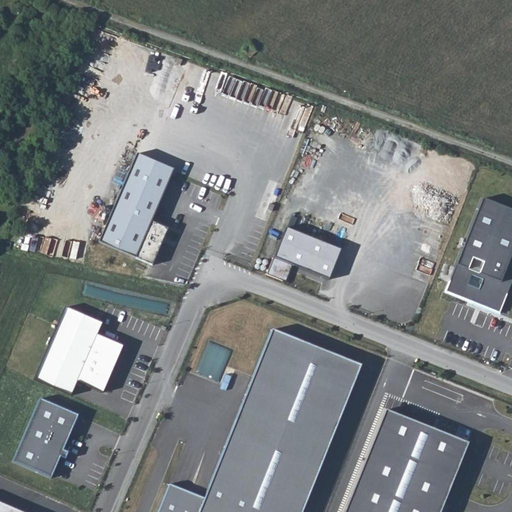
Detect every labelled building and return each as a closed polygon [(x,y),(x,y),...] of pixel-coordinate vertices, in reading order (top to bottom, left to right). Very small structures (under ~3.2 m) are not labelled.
[(255,51),(249,43),(243,49),(250,56),(255,51)] [(172,167),(136,152),(98,240),(152,264),(168,226),(150,218),(172,167)] [(511,257),(511,212),(485,202),(459,268),(456,267),(445,294),(501,315),(511,286),(511,259),(511,260),(511,257)] [(287,230),(275,260),(273,259),(266,277),(286,285),(293,270),(330,285),(343,252),(287,230)] [(34,380),(69,394),(74,381),(105,393),(123,348),(93,336),(99,322),(62,308),(34,380)] [(304,511),(361,367),(271,331),(205,501),(169,487),(158,511),(304,511)] [(40,397),(12,460),(51,478),(60,456),(65,457),(68,451),(62,448),(77,413),(40,397)] [(382,409),(341,511),(439,511),(467,443),(382,409)] [(20,511),(0,503),(0,511),(20,511)]
